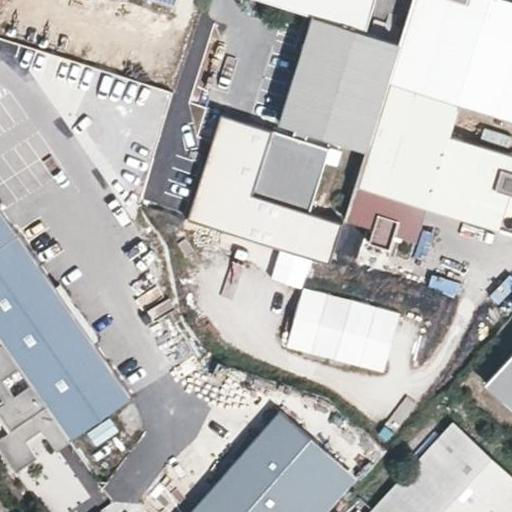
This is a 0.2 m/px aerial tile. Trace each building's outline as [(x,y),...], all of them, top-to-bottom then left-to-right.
[(307,128),(367,147),(403,36),(362,23),(369,0),(287,0),(314,9),(279,119),(294,124),(292,132),(272,126),(251,190),(307,208),(328,144),(304,136),(307,128)] [(511,0),(413,0),(403,36),(367,147),(347,213),(375,222),(371,237),(390,244),(394,228),(417,235),(428,201),(499,222),(511,187),(511,147),(452,129),(462,97),(511,111),(511,0)] [(0,241),(15,231),(0,209),(0,241)] [(274,242),(303,246),(307,220),(277,216),(274,242)] [(55,285),(17,230),(15,231),(0,241),(0,396),(3,400),(0,402),(0,415),(9,428),(0,434),(0,449),(14,470),(35,455),(24,439),(40,428),(55,449),(132,395),(93,339),(96,336),(58,283),(55,285)] [(306,285),(289,342),(383,371),(401,314),(306,285)] [(511,349),(486,378),(511,401),(511,349)] [(330,511),(361,478),(282,406),(185,511),(330,511)] [(87,431),(96,445),(119,431),(110,417),(87,431)] [(511,511),(511,469),(458,421),(374,511),(511,511)] [(123,502),(148,471),(129,456),(105,488),(123,502)]
